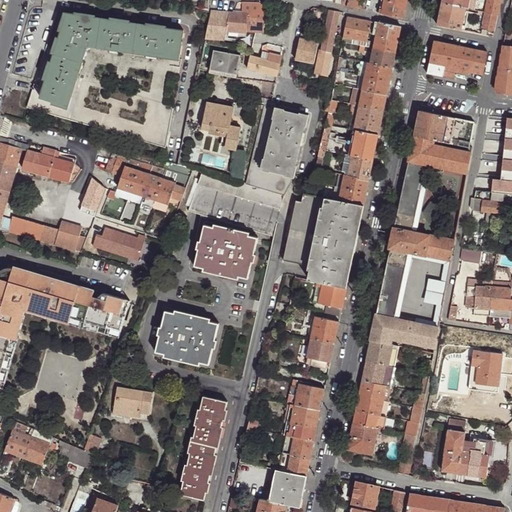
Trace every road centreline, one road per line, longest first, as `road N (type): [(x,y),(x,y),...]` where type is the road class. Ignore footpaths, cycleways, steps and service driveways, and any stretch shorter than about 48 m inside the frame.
road 1 (tertiary): [(407,84),(326,463)]
road 2 (residential): [(278,270),(217,511)]
road 3 (residential): [(326,463),(508,503)]
road 4 (residential): [(419,27),(286,0)]
